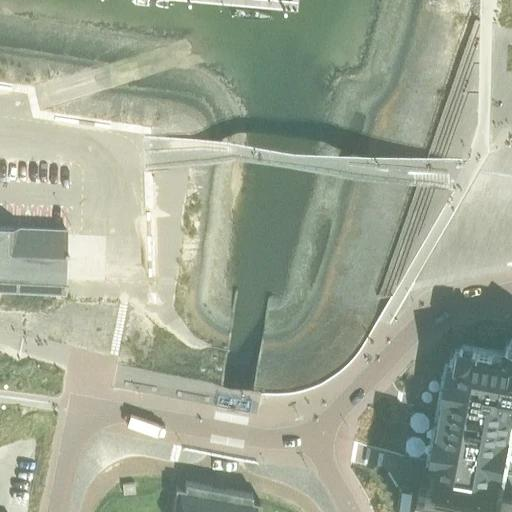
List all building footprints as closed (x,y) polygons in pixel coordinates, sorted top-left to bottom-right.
[(376,214),(393,215),(393,208),(417,209),(418,192),(377,190),(376,214)] [(0,286),(63,289),(63,283),(65,283),(66,249),(64,249),(65,229),(0,226),(0,286)] [(138,284),(162,286),(163,261),(140,260),(138,284)] [(511,511),(511,338),(510,338),(507,338),(506,343),(505,347),(481,343),(463,340),(461,339),(461,340),(459,350),(455,349),(452,349),(451,354),(451,355),(449,366),(448,371),(432,368),(428,389),(418,442),(405,511),(511,511)] [(256,511),(259,500),(250,499),(251,493),(184,480),(183,486),(174,485),(168,511),(256,511)]
